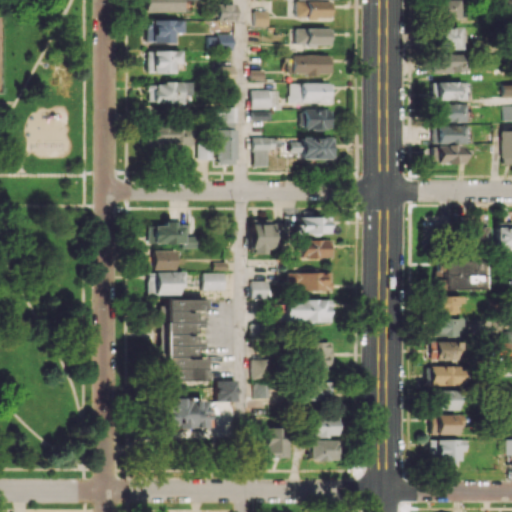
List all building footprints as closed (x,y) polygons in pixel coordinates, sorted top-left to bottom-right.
[(183,11),(182,0),(143,0),(144,12),(183,11)] [(294,0),(293,17),(329,18),(330,1),(294,0)] [(431,0),(432,18),(456,18),(455,0),(431,0)] [(235,4),(216,4),(215,20),(234,21),(235,4)] [(252,25),(266,25),(265,10),(251,10),(252,25)] [(171,43),(171,32),(183,32),(183,20),(144,20),(144,43),(171,43)] [(329,28),(294,27),(294,44),(328,44),(329,28)] [(458,49),(458,27),(433,27),(433,49),(458,49)] [(230,50),(230,34),(215,33),(215,50),(230,50)] [(178,50),(145,50),(144,73),(172,73),(172,63),(178,63),(178,50)] [(428,73),(464,72),(464,53),(427,54),(428,73)] [(288,73),(328,74),(328,55),(289,54),(288,73)] [(232,66),(216,65),(216,80),(232,81),(232,66)] [(429,99),(462,100),(462,82),(429,81),(429,99)] [(190,83),(146,82),(145,102),(190,103),(190,83)] [(330,83),(287,82),(287,102),(330,102),(330,83)] [(511,84),(499,85),(499,96),(511,95),(511,84)] [(248,108),(272,108),(272,90),(249,90),(248,108)] [(433,121),(462,122),(462,104),(433,103),(433,121)] [(500,120),(511,120),(511,104),(500,105),(500,120)] [(233,107),(209,108),(209,121),(234,121),(233,107)] [(329,109),(301,108),(301,129),(329,130),(329,109)] [(269,111),(249,111),(249,120),(269,120),(269,111)] [(146,146),(187,145),(186,124),(146,125),(146,146)] [(462,126),(433,125),(432,143),(462,144),(462,126)] [(233,164),(233,129),(214,129),(214,164),(233,164)] [(498,163),(511,164),(511,130),(499,130),(498,163)] [(249,165),(264,165),(264,147),(277,148),(278,137),(250,137),(249,165)] [(297,159),(331,159),(330,137),(297,137),(297,141),(286,141),(286,151),(297,151),(297,159)] [(428,163),(458,163),(459,145),(429,145),(428,163)] [(296,233),(328,234),(328,217),(296,216),(296,233)] [(511,222),(493,223),(493,249),(511,249),(511,222)] [(145,244),(179,244),(179,247),(194,247),(194,236),(180,236),(180,223),(161,223),(161,225),(145,225),(145,244)] [(483,245),(483,227),(465,226),(464,245),(483,245)] [(329,239),(298,240),(299,258),(330,258),(329,239)] [(172,250),(149,250),(150,269),(173,268),(172,250)] [(432,289),(479,288),(479,259),(438,260),(438,279),(432,279),(432,289)] [(144,272),(145,294),(175,294),(174,287),(180,287),(180,271),(144,272)] [(328,290),(328,273),(285,272),(285,289),(328,290)] [(221,273),(199,273),(199,290),(221,290),(221,273)] [(266,298),(266,280),(248,280),(249,299),(266,298)] [(457,296),(432,296),(432,312),(453,313),(453,304),(457,304),(457,296)] [(162,380),(202,380),(202,359),(190,359),(190,349),(198,349),(198,342),(191,342),(191,326),(198,326),(198,319),(191,319),(191,309),(202,309),(202,299),(161,299),(162,380)] [(328,300),(283,299),(282,321),(328,322),(328,300)] [(427,336),(466,335),(465,318),(427,318),(427,336)] [(303,367),(328,367),(329,342),(304,341),(303,367)] [(457,341),(429,341),(429,359),(456,359),(457,341)] [(265,359),(248,359),(249,378),(266,377),(265,359)] [(426,366),(427,385),(457,385),(456,365),(426,366)] [(234,380),(212,380),(213,401),(234,401),(234,380)] [(328,381),(298,381),(298,399),(328,400),(328,381)] [(251,397),(264,397),(264,383),(251,383),(251,397)] [(431,409),(453,410),(453,390),(431,389),(431,409)] [(201,399),(158,398),(158,427),(201,428),(201,399)] [(456,415),(427,414),(427,434),(456,434),(456,415)] [(306,436),(336,436),(336,417),(306,417),(306,436)] [(284,457),(284,427),(263,426),(262,457),(284,457)] [(458,450),(459,440),(426,439),(426,459),(454,460),(454,450),(458,450)] [(332,440),(305,440),(305,460),(332,460),(332,440)]
